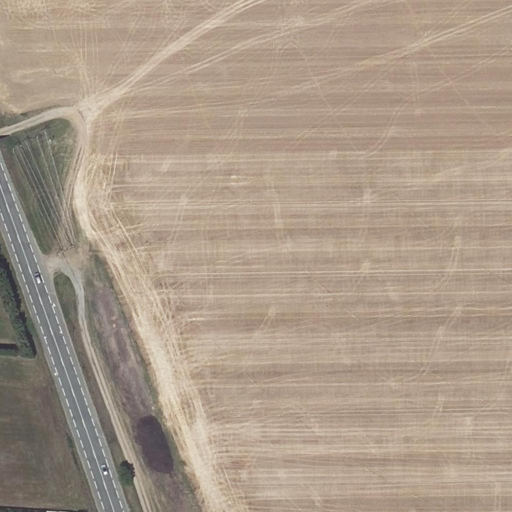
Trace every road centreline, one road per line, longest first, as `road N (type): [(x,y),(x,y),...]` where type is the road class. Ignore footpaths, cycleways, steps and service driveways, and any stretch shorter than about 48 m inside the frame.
road 1 (track): [(0,133),(61,111),(76,120),(64,241),(89,347),(146,511)]
road 2 (secondary): [(113,511),(0,185)]
